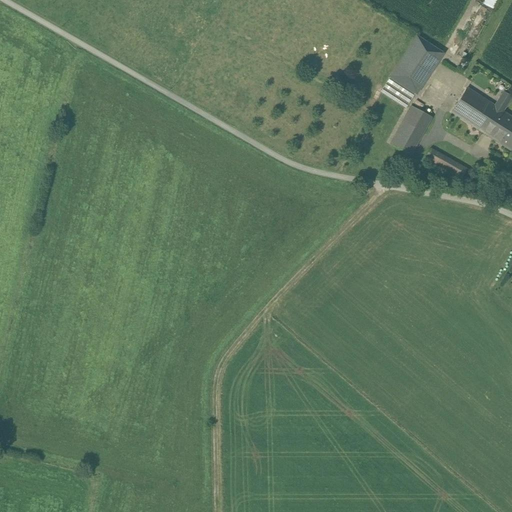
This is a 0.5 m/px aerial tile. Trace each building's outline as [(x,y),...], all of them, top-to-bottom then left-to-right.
[(485,0),(483,4),(493,9),(497,0),(485,0)] [(414,92),(415,93),(442,53),(417,37),(390,77),(414,92)] [(404,108),(414,92),(390,77),(381,92),(404,108)] [(487,102),(466,89),(451,112),(459,117),(479,130),(494,107),(487,102)] [(494,107),(502,112),(511,97),(504,92),(494,107)] [(411,106),(390,145),(410,156),(431,117),(411,106)] [(511,118),(502,112),(494,107),(479,130),(511,150),(511,148),(511,118)] [(436,153),(430,149),(424,160),(430,163),(436,153)] [(447,173),(452,162),(436,153),(430,163),(447,173)] [(467,170),(452,162),(447,173),(461,181),(467,170)]
